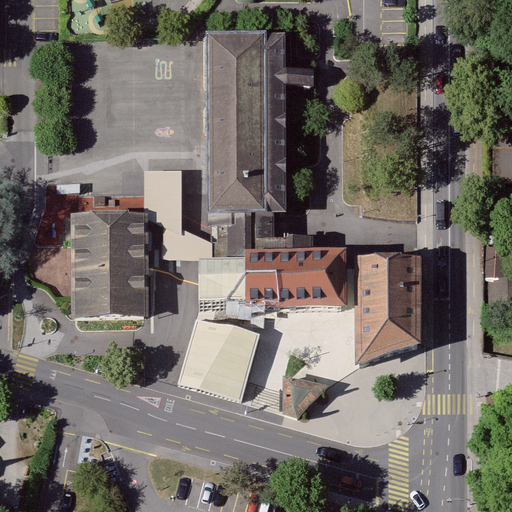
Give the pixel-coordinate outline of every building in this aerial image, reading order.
[(211,211),(275,210),(288,210),(287,82),(314,85),(315,70),(287,67),(286,31),(209,31),(209,43),(209,148),(210,181),(211,211)] [(511,185),(511,64),(493,64),(494,186),(511,185)] [(209,148),(181,149),(181,174),(182,212),(184,211),(211,211),(210,181),(209,148)] [(182,212),(181,174),(129,173),(128,196),(94,196),(95,211),(147,211),(147,230),(168,249),(185,253),(184,211),(182,212)] [(275,210),(211,211),(209,224),(229,224),(229,257),(246,257),(246,255),(246,245),(275,245),(275,210)] [(95,211),(71,211),(71,246),(72,316),(148,315),(148,268),(164,272),(185,279),(185,267),(185,253),(168,249),(147,230),(147,211),(95,211)] [(415,225),(363,221),(361,237),(415,241),(415,225)] [(246,245),(246,255),(246,257),(229,257),(200,257),(201,306),(247,307),(247,311),(353,312),(353,304),(357,304),(359,368),(419,349),(418,256),(351,256),(351,245),(310,245),(275,245),(246,245)] [(506,249),(486,247),(486,278),(506,279),(506,249)] [(511,312),(511,281),(490,281),(489,312),(511,312)] [(225,325),(197,320),(179,386),(241,403),(260,335),(235,324),(225,325)] [(322,392),(287,385),(287,417),(299,421),(322,392)]
